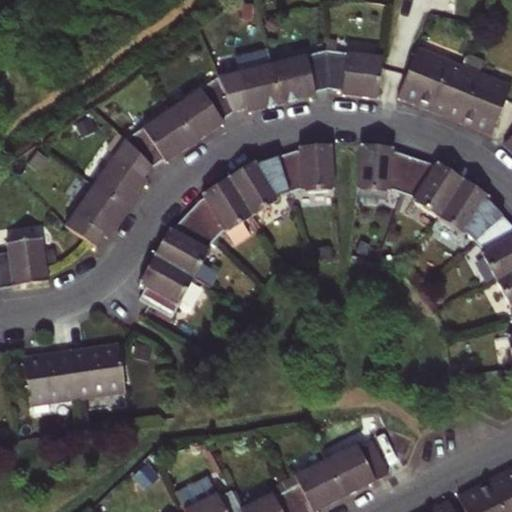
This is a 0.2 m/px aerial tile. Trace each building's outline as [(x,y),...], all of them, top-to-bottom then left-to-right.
[(396,99),(443,118),(463,69),(416,50),(396,99)] [(216,79),(232,113),(246,110),(247,114),(280,106),(270,66),(266,52),(238,58),(241,73),(216,79)] [(313,94),(327,90),(325,52),(270,66),(280,106),(314,97),(313,94)] [(325,52),(327,90),(340,92),(340,96),(376,101),(381,60),(325,52)] [(463,69),(443,118),(489,136),(510,87),(463,69)] [(170,110),(193,144),(221,125),(220,121),(232,113),(216,79),(170,110)] [(123,141),(149,168),(162,161),(164,163),(193,144),(170,110),(123,141)] [(511,136),(502,145),(511,155),(511,136)] [(123,141),(92,186),(126,210),(145,183),(142,180),(149,168),(123,141)] [(277,158),(288,195),(299,191),(300,194),(333,192),(329,146),(297,147),(298,152),(277,158)] [(391,150),(359,147),(355,192),(401,194),(412,159),(390,154),(391,150)] [(227,179),(252,218),(277,202),(277,199),(288,195),(277,158),(255,166),(253,163),(227,179)] [(433,168),(412,159),(401,194),(412,199),(411,202),(437,219),(462,181),(436,164),(433,168)] [(186,214),(214,241),(222,232),(225,234),(252,218),(227,179),(201,196),(203,199),(186,214)] [(462,181),(437,219),(474,243),(501,218),(486,203),(488,197),(462,181)] [(92,186),(64,227),(89,245),(94,249),(103,237),(106,239),(126,210),(92,186)] [(167,230),(152,256),(193,279),(208,287),(215,274),(200,266),(214,241),(186,214),(171,232),(167,230)] [(474,243),(483,253),(479,254),(494,282),(511,272),(511,230),(501,218),(474,243)] [(0,255),(0,276),(2,289),(36,284),(45,283),(39,239),(4,245),(5,254),(0,255)] [(138,301),(147,306),(170,319),(193,279),(152,256),(137,283),(145,288),(138,301)] [(511,272),(494,282),(510,309),(511,309),(511,272)] [(230,344),(220,338),(211,355),(221,360),(230,344)] [(117,348),(79,354),(85,397),(124,391),(117,348)] [(85,397),(79,354),(69,355),(75,398),(85,397)] [(26,405),(75,398),(69,355),(20,363),(26,405)] [(377,417),(361,419),(363,430),(378,428),(377,417)] [(323,460),(343,498),(388,475),(385,468),(376,450),(371,442),(358,449),(355,443),(323,460)] [(381,447),(376,450),(385,468),(390,466),(381,447)] [(285,491),(296,511),(315,511),(316,511),(343,498),(323,460),(293,476),(298,485),(285,491)] [(511,469),(501,475),(511,496),(511,469)] [(511,511),(511,496),(501,475),(456,498),(463,511),(511,511)] [(280,482),(285,491),(298,485),(293,476),(280,482)] [(174,494),(183,511),(239,511),(239,510),(229,491),(217,497),(215,493),(212,495),(204,479),(174,494)] [(269,488),(271,493),(273,497),(285,491),(280,482),(269,488)] [(239,511),(296,511),(285,491),(273,497),(271,493),(239,510),(239,511)] [(452,511),(447,502),(428,511),(452,511)]
